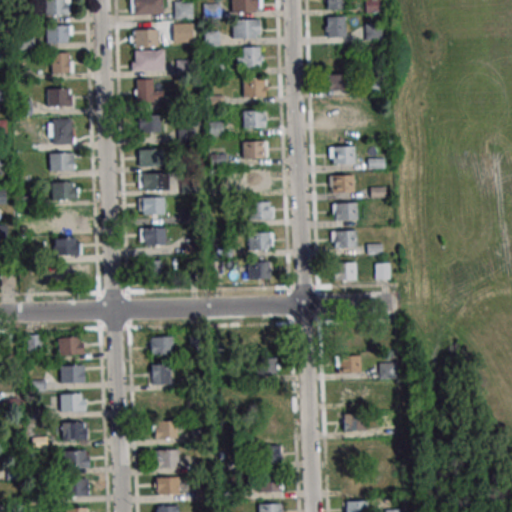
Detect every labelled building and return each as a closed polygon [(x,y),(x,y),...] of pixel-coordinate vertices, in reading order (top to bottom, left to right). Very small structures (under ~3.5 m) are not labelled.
[(69,0),(44,0),(44,15),(70,15),(69,0)] [(129,0),(129,14),(162,14),(161,0),(129,0)] [(230,0),(230,13),(261,13),(260,0),(230,0)] [(345,10),(344,0),(325,0),(325,10),(345,10)] [(192,2),(173,2),(173,19),(192,19),(192,2)] [(219,4),(203,4),(203,16),(219,16),(219,4)] [(324,37),(345,37),(345,16),(324,16),(324,37)] [(259,38),(259,19),(232,19),(232,38),(259,38)] [(71,25),(46,25),(46,43),(71,43),(71,25)] [(157,46),(157,28),(130,28),(130,46),(157,46)] [(261,47),(236,47),(237,67),(261,67),(261,47)] [(131,70),(163,70),(163,50),(131,50),(131,70)] [(71,73),(71,53),(49,53),(49,73),(71,73)] [(326,74),(326,90),(345,90),(345,74),(326,74)] [(151,79),(134,79),(134,101),(162,101),(162,89),(151,89),(151,79)] [(264,97),(264,80),(242,79),(242,97),(264,97)] [(46,106),(74,106),(74,88),(46,88),(46,106)] [(350,103),(326,103),(326,121),(350,121),(350,103)] [(265,110),(242,110),(242,128),(265,128),(265,110)] [(160,133),(160,115),(137,115),(137,133),(160,133)] [(47,144),(72,144),(72,118),(47,118),(47,144)] [(266,158),(266,141),(241,141),(241,158),(266,158)] [(329,146),(329,163),(354,163),(354,146),(329,146)] [(163,165),(163,149),(137,150),(137,166),(163,165)] [(49,170),(73,170),(73,153),(49,153),(49,170)] [(244,188),(268,188),(268,171),(244,171),(244,188)] [(167,173),(137,173),(137,189),(167,189),(167,173)] [(353,192),(353,175),(329,175),(329,192),(353,192)] [(51,182),(51,200),(77,200),(77,182),(51,182)] [(384,197),(384,188),(370,188),(370,197),(384,197)] [(137,214),(164,214),(164,197),(137,197),(137,214)] [(249,219),(272,219),(272,202),(249,202),(249,219)] [(331,220),(357,220),(357,203),(331,203),(331,220)] [(75,228),(75,210),(50,210),(50,228),(75,228)] [(165,245),(165,228),(139,228),(139,245),(165,245)] [(330,231),(330,248),(356,248),(356,231),(330,231)] [(247,232),(247,250),(272,250),(272,232),(247,232)] [(53,255),(79,255),(79,237),(53,237),(53,255)] [(142,261),(142,280),(161,280),(161,261),(142,261)] [(247,279),(269,279),(269,261),(247,261),(247,279)] [(355,280),(355,262),(333,262),(333,280),(355,280)] [(374,279),(389,279),(389,263),(374,263),(374,279)] [(77,284),(77,265),(55,265),(55,284),(77,284)] [(359,329),(340,329),(340,346),(359,346),(359,329)] [(275,348),(275,330),(255,330),(255,348),(275,348)] [(41,350),(40,334),(27,334),(27,350),(41,350)] [(173,354),(173,336),(145,336),(145,354),(173,354)] [(57,354),(82,354),(82,337),(57,337),(57,354)] [(359,373),(359,355),(337,355),(337,373),(359,373)] [(257,376),(277,376),(277,358),(257,358),(257,376)] [(379,378),(392,378),(392,363),(379,363),(379,378)] [(148,384),(172,384),(172,364),(148,364),(148,384)] [(60,365),(60,383),(84,383),(83,365),(60,365)] [(362,403),(362,384),(337,384),(338,403),(362,403)] [(276,387),(253,387),(253,404),(276,404),(276,387)] [(175,392),(152,392),(152,410),(175,410),(175,392)] [(85,411),(85,394),(58,394),(58,411),(85,411)] [(365,414),(341,414),(341,430),(365,430),(365,414)] [(279,416),(255,416),(255,433),(279,433),(279,416)] [(176,438),(176,421),(154,421),(154,438),(176,438)] [(89,422),(61,422),(61,440),(89,440),(89,422)] [(362,442),(343,442),(343,460),(363,459),(362,442)] [(280,465),(280,445),(258,445),(258,465),(280,465)] [(178,467),(178,449),(155,449),(155,467),(178,467)] [(64,468),(87,468),(87,450),(64,450),(64,468)] [(342,473),(342,489),(365,489),(365,473),(342,473)] [(258,492),(281,492),(281,475),(258,475),(258,492)] [(178,495),(178,477),(154,477),(154,495),(178,495)] [(88,496),(88,482),(68,482),(68,496),(88,496)] [(366,511),(367,501),(341,501),(341,511),(366,511)] [(280,511),(280,503),(258,503),(258,511),(280,511)]
